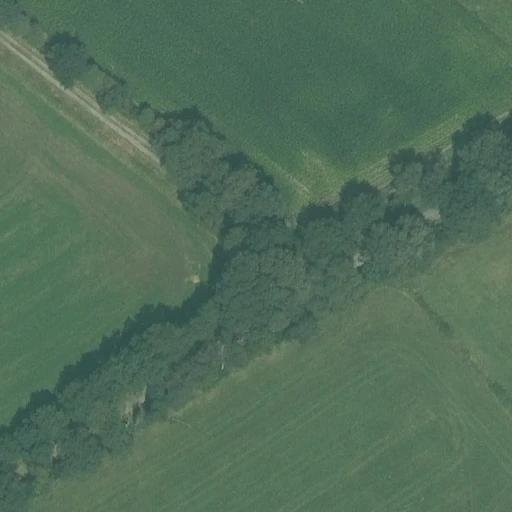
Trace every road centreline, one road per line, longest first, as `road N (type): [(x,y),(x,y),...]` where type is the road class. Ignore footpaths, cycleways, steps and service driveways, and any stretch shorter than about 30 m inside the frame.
road 1 (track): [(0,489),(382,249)]
road 2 (track): [(325,284),(0,35)]
road 3 (track): [(511,168),(382,249)]
